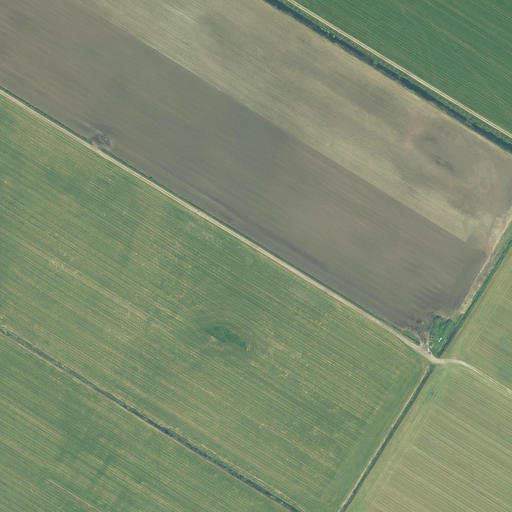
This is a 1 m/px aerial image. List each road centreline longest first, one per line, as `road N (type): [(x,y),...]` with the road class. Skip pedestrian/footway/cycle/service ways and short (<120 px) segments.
road 1 (track): [(0,91),(425,359),(469,365),(511,391)]
road 2 (track): [(287,0),(511,136)]
